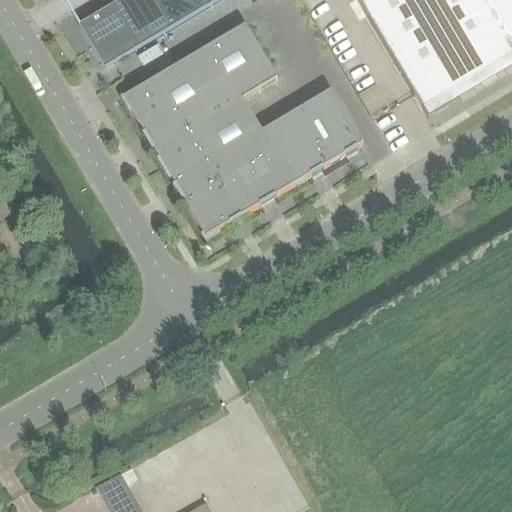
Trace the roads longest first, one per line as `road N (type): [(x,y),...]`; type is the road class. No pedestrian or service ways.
road 1 (unclassified): [(187,320),(511,131)]
road 2 (unclassified): [(187,320),(0,2)]
road 3 (unclassified): [(0,433),(187,320)]
